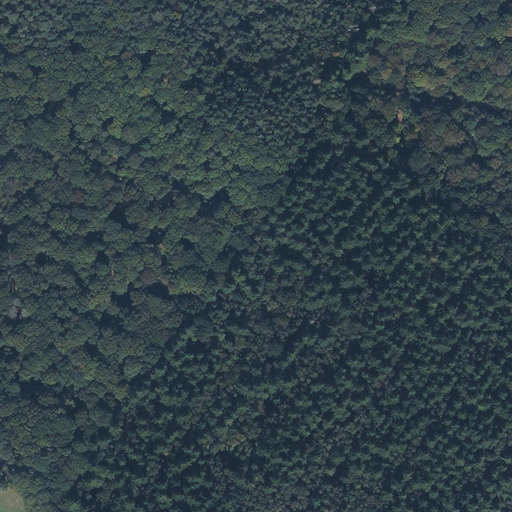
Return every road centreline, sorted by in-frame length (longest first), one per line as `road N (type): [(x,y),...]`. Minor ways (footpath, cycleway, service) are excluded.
road 1 (track): [(407,0),(354,71),(319,90),(12,473)]
road 2 (track): [(225,0),(511,287)]
road 3 (track): [(354,71),(363,86),(511,108)]
